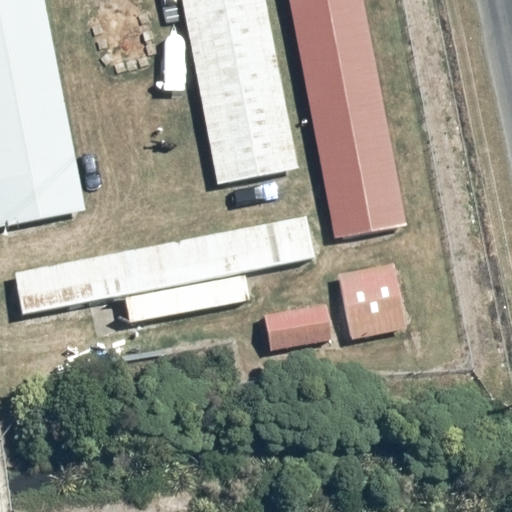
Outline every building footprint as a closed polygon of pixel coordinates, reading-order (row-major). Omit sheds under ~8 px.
[(0,0),(0,213),(43,205),(5,0),(0,0)] [(259,163),(229,0),(147,0),(180,177),(259,163)] [(326,0),(256,0),(297,224),(366,211),(326,0)] [(0,301),(267,254),(257,198),(0,244),(0,301)] [(354,319),(341,251),(295,259),(307,328),(354,319)]
